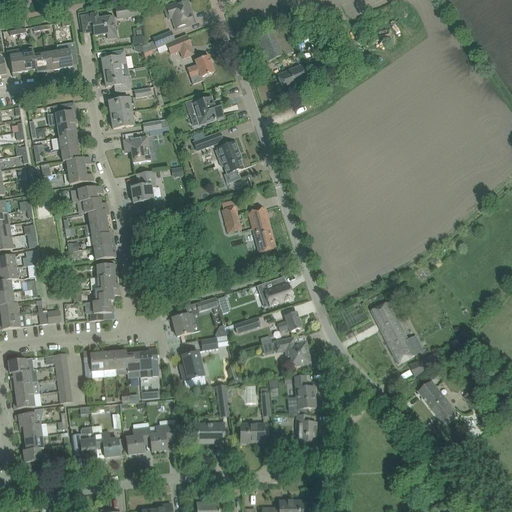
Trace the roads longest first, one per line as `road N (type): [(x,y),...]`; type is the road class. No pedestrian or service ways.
road 1 (tertiary): [(496,511),(323,318),(220,13)]
road 2 (residential): [(1,490),(279,476)]
road 3 (residential): [(124,333),(130,272),(88,76)]
road 4 (residential): [(0,347),(124,333)]
